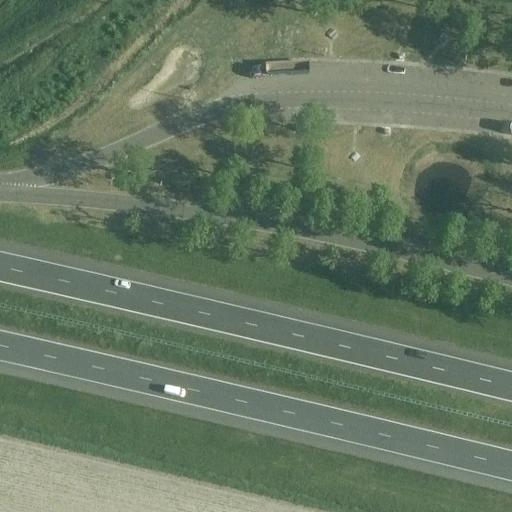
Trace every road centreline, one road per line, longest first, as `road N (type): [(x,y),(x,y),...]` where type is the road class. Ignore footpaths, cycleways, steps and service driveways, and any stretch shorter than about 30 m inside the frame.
road 1 (motorway): [(511,389),(0,269)]
road 2 (motorway): [(0,349),(511,467)]
road 3 (track): [(102,0),(51,46),(0,66)]
